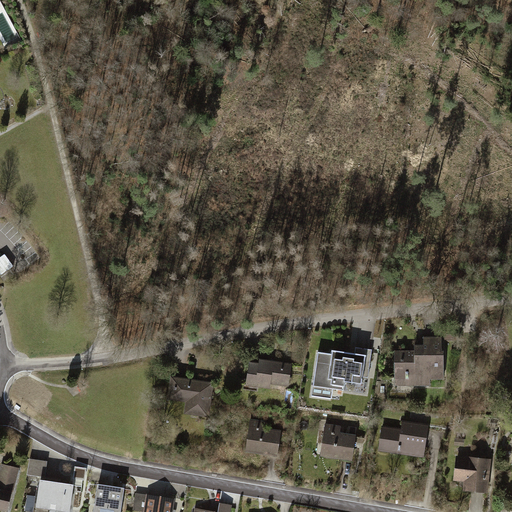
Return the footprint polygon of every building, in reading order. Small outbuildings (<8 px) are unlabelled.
[(412,352),(393,352),(394,388),(430,387),(430,381),(443,381),(443,338),(422,338),(422,347),(412,347),(412,352)] [(369,350),(353,348),(352,355),(329,351),(328,354),(315,353),(310,387),(341,391),(343,384),(359,386),(360,378),(365,378),(369,350)] [(257,366),(246,364),(243,390),(268,393),(269,386),(287,389),(290,366),(257,361),(257,366)] [(212,384),(168,378),(165,401),(184,404),(182,416),(207,419),(212,384)] [(265,423),(249,420),(244,454),(276,458),(280,433),(264,430),(265,423)] [(429,425),(402,420),(401,427),(383,424),(378,453),(423,460),(429,425)] [(341,427),(324,424),(318,459),(351,465),(355,436),(340,433),(341,427)] [(464,440),(455,440),(454,447),(464,448),(464,440)] [(493,460),(456,455),(452,483),(462,484),(461,494),(488,497),(493,460)] [(25,478),(37,480),(32,511),(70,511),(75,485),(44,481),(47,462),(28,460),(25,478)] [(0,511),(6,511),(18,469),(0,465),(0,511)] [(120,511),(123,491),(94,487),(90,511),(120,511)] [(173,511),(175,500),(137,493),(133,511),(137,511),(173,511)]
